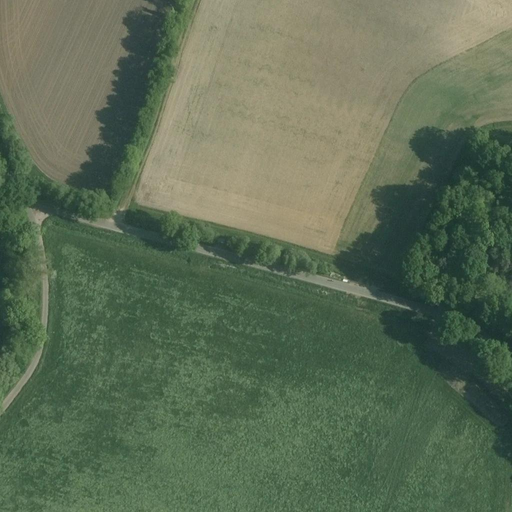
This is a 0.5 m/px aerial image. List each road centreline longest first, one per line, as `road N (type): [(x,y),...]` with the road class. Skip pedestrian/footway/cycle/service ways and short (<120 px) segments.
road 1 (unclassified): [(27,199),(454,319),(511,369)]
road 2 (track): [(195,0),(161,110),(109,225)]
road 3 (unclassified): [(0,412),(32,367),(44,326),(45,279),(27,199)]
road 4 (track): [(511,131),(473,145),(387,299)]
